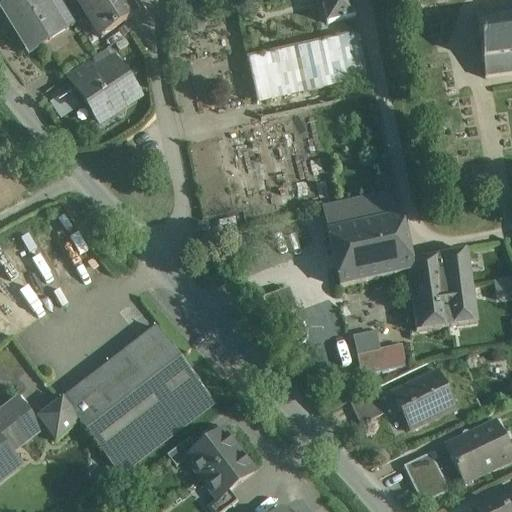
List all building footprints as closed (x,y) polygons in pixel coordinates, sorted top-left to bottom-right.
[(45,0),(13,0),(0,8),(0,13),(27,58),(66,34),(45,0)] [(73,0),(87,22),(117,0),(73,0)] [(121,0),(117,0),(87,22),(100,42),(134,19),(121,0)] [(350,0),(320,0),(326,26),(355,19),(350,0)] [(511,7),(476,12),(485,80),(511,76),(511,7)] [(358,34),(247,59),(261,122),(372,97),(358,34)] [(115,64),(98,75),(94,74),(94,78),(75,90),(99,126),(113,116),(121,117),(123,109),(138,99),(115,64)] [(88,65),(67,79),(75,90),(94,78),(94,74),(88,65)] [(51,103),(60,117),(79,105),(70,91),(51,103)] [(395,194),(322,210),(327,235),(400,219),(395,194)] [(327,235),(329,245),(339,291),(407,275),(412,274),(410,267),(400,219),(327,235)] [(465,254),(410,267),(412,274),(407,275),(415,335),(475,326),(465,254)] [(494,298),(511,296),(511,293),(510,279),(492,281),(494,298)] [(214,406),(155,330),(60,403),(78,426),(119,479),(214,406)] [(353,337),(358,376),(405,370),(402,346),(379,349),(377,334),(353,337)] [(436,374),(390,397),(410,435),(455,412),(436,374)] [(374,391),(348,403),(353,414),(379,402),(374,391)] [(16,400),(0,411),(0,483),(21,468),(11,454),(40,431),(16,400)] [(379,402),(353,414),(360,428),(386,416),(379,402)] [(44,416),(38,421),(55,443),(78,426),(60,403),(44,416)] [(511,458),(494,423),(445,448),(464,486),(511,462),(511,458)] [(197,452),(185,461),(186,462),(201,482),(238,454),(222,433),(197,452)] [(189,441),(167,458),(176,470),(186,462),(185,461),(197,452),(189,441)] [(238,454),(201,482),(216,502),(217,503),(229,493),(253,475),(238,454)] [(431,455),(403,469),(422,507),(450,494),(431,455)] [(511,511),(511,491),(476,509),(477,511),(511,511)] [(229,493),(217,503),(216,502),(206,510),(207,511),(227,511),(237,505),(229,493)]
